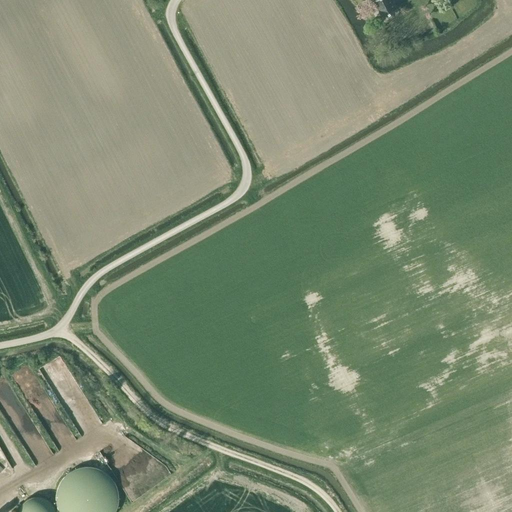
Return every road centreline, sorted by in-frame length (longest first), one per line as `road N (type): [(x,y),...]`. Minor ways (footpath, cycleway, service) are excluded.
road 1 (unclassified): [(0,344),(59,327),(111,269),(242,192),(249,179),(168,26),(181,0)]
road 2 (track): [(318,511),(149,436),(59,327)]
